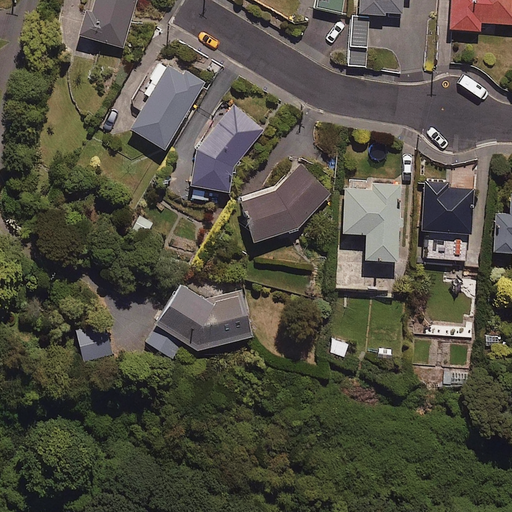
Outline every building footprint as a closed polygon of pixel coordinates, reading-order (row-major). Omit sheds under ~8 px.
[(137,0),(96,0),(93,15),(86,13),(79,38),(124,50),(137,0)] [(313,0),(312,10),(342,15),(345,0),(313,0)] [(359,0),(359,19),(387,21),(388,16),(403,16),(404,0),(359,0)] [(481,37),(482,25),(511,26),(511,0),(452,0),(450,35),(481,37)] [(350,20),(347,68),(365,69),(369,22),(350,20)] [(185,76),(171,67),(132,130),(165,150),(206,83),(187,71),(185,76)] [(265,131),(233,106),(196,154),(190,191),(231,198),(235,171),(265,131)] [(332,196),(300,167),(276,193),(242,204),(255,246),(300,231),(332,196)] [(449,184),(426,183),(422,237),(473,240),(476,191),(449,189),(449,184)] [(373,193),(346,191),(343,237),(367,239),(365,264),(397,266),(403,186),(374,185),(373,193)] [(511,216),(496,216),(493,258),(511,259),(511,216)] [(207,303),(183,288),(147,343),(171,359),(181,343),(199,354),(252,341),(240,295),(207,303)] [(105,323),(75,332),(84,366),(114,358),(105,323)]
